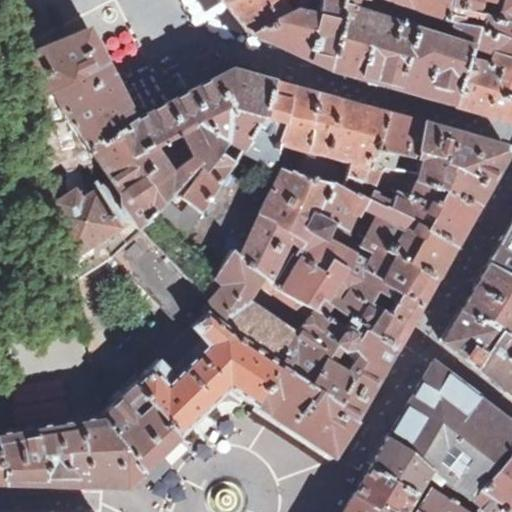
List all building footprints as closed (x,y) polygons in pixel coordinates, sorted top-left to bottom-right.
[(248,33),(249,32),(287,12),(281,0),(230,0),(225,3),(229,7),(228,8),(231,12),(231,11),(240,21),(239,22),(242,25),(246,30),(248,33)] [(274,44),(328,69),(342,0),(319,0),(317,15),(304,13),(306,0),(298,0),(296,7),(287,12),(249,32),(258,36),(258,37),(274,44)] [(385,85),(451,103),(465,58),(469,44),(474,27),(460,24),(446,20),(385,0),(342,0),(328,69),(385,85)] [(385,0),(446,20),(450,0),(385,0)] [(511,0),(450,0),(446,20),(460,24),(462,14),(458,13),(459,9),(476,11),(478,0),(489,0),(499,3),(495,17),(511,21),(511,0)] [(511,21),(495,17),(476,11),(459,9),(458,13),(462,14),(460,24),(474,27),(469,44),(492,52),(511,57),(511,21)] [(24,60),(32,98),(48,91),(50,95),(54,95),(59,106),(79,134),(86,145),(134,119),(105,63),(87,28),(23,55),(24,60)] [(109,56),(129,49),(124,33),(104,39),(109,56)] [(511,57),(492,52),(487,63),(465,58),(451,103),(511,120),(511,57)] [(167,101),(167,102),(153,109),(134,119),(86,145),(100,164),(110,180),(118,191),(119,210),(135,226),(151,209),(181,240),(226,173),(232,163),(215,151),(224,139),(240,150),(261,115),(270,81),(229,69),(167,101)] [(285,143),(306,149),(315,93),(301,89),(270,81),(261,115),(240,150),(232,163),(226,173),(259,189),(270,167),(272,168),(279,142),(285,143)] [(174,318),(201,293),(135,226),(119,210),(118,191),(110,180),(85,196),(71,195),(70,173),(100,164),(86,145),(79,134),(59,106),(54,95),(50,95),(48,91),(32,98),(53,204),(62,240),(72,282),(114,255),(174,318)] [(315,93),(306,149),(299,177),(329,185),(330,182),(341,187),(346,170),(333,168),(337,156),(349,160),(348,162),(370,161),(373,150),(384,112),(364,106),(315,93)] [(414,159),(421,122),(406,118),(384,112),(373,150),(414,159)] [(410,180),(478,200),(506,151),(506,150),(506,148),(505,147),(504,146),(421,122),(414,159),(373,150),(370,161),(370,164),(411,173),(410,180)] [(312,307),(320,312),(327,302),(349,317),(394,346),(395,346),(396,346),(418,306),(433,279),(388,253),(361,239),(358,245),(371,252),(366,261),(323,237),(330,224),(314,216),(329,185),(299,177),(306,149),(285,143),(278,172),(260,207),(252,203),(259,189),(226,173),(181,240),(213,271),(231,251),(264,275),(283,237),(293,243),(274,281),(266,277),(311,309),(312,307)] [(412,221),(452,245),(454,243),(460,233),(462,230),(461,230),(478,200),(410,180),(411,173),(370,164),(370,161),(348,162),(346,170),(341,187),(389,209),(412,221)] [(388,253),(433,279),(446,256),(452,245),(412,221),(389,209),(341,187),(330,182),(329,185),(314,216),(330,224),(342,230),(349,217),(352,218),(359,204),(374,211),(361,239),(388,253)] [(201,293),(213,305),(206,310),(202,314),(277,365),(253,405),(331,456),(332,455),(354,422),(353,421),(353,420),(379,373),(394,346),(349,317),(342,327),(320,313),(320,312),(312,307),(311,309),(266,277),(264,275),(231,251),(213,271),(181,240),(151,209),(135,226),(201,293)] [(487,263),(511,276),(511,219),(503,236),(487,263)] [(511,276),(487,263),(474,285),(460,309),(498,331),(511,338),(511,276)] [(498,331),(460,309),(441,342),(463,358),(477,368),(498,331)] [(134,380),(177,436),(198,415),(221,394),(226,388),(253,405),(277,365),(202,314),(134,380)] [(511,338),(498,331),(477,368),(501,387),(502,386),(506,389),(505,390),(506,391),(505,392),(511,397),(511,338)] [(486,500),(503,511),(511,511),(511,423),(496,411),(431,362),(429,364),(428,364),(405,403),(384,437),(409,453),(427,470),(425,475),(434,482),(435,482),(441,475),(445,477),(481,507),(486,500)] [(126,450),(141,469),(148,463),(148,461),(153,456),(158,451),(159,452),(177,436),(134,380),(100,413),(92,415),(93,417),(101,425),(102,424),(107,430),(106,431),(114,443),(115,455),(126,450)] [(104,480),(104,484),(110,484),(118,485),(115,455),(114,443),(106,431),(107,430),(102,424),(101,425),(93,417),(92,415),(87,416),(82,417),(82,419),(81,426),(84,441),(83,441),(84,450),(86,449),(100,473),(100,475),(102,479),(104,480)] [(41,483),(104,484),(104,480),(102,479),(100,475),(100,473),(86,449),(84,450),(83,441),(84,441),(81,426),(82,419),(82,417),(0,430),(0,460),(4,482),(14,482),(14,481),(32,481),(32,483),(34,483),(35,481),(39,482),(41,483)] [(409,453),(384,437),(377,450),(368,465),(369,466),(368,468),(413,495),(425,475),(427,470),(409,453)] [(115,455),(118,485),(124,485),(135,474),(137,474),(141,469),(126,450),(115,455)] [(402,511),(413,495),(368,468),(361,478),(352,493),(383,511),(402,511)] [(438,485),(445,477),(441,475),(435,482),(438,485)] [(464,511),(503,511),(486,500),(481,507),(445,477),(438,485),(435,482),(434,482),(429,490),(464,511)] [(415,511),(464,511),(429,490),(415,511)] [(383,511),(352,493),(345,505),(340,511),(383,511)]
